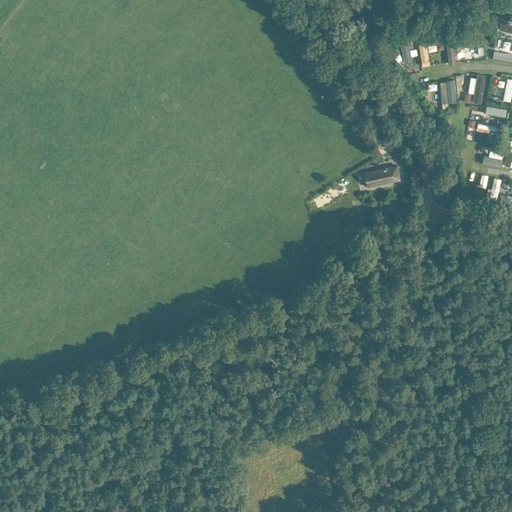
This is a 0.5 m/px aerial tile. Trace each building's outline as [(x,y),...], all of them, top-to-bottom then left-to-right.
[(503,52),(511,53),(511,38),(511,34),(505,34),(503,52)] [(415,36),(407,37),(408,56),(416,56),(415,36)] [(424,37),(426,60),(435,59),(433,37),(424,37)] [(458,40),(452,41),(454,56),(460,55),(458,40)] [(507,92),(509,71),(503,70),(500,91),(507,92)] [(476,71),(472,87),(479,88),(482,72),(476,71)] [(446,97),(460,97),(459,75),(445,75),(446,97)] [(505,107),(509,108),(510,103),(492,100),(491,106),(498,107),(498,111),(504,113),(505,107)] [(483,116),(481,123),(503,129),(505,122),(483,116)] [(493,150),(506,152),(507,147),(494,144),(493,150)] [(364,172),(367,186),(399,179),(397,165),(386,168),(386,167),(384,167),(384,168),(364,172)] [(351,182),(348,178),(308,202),(313,212),(348,192),(345,186),(351,182)]
